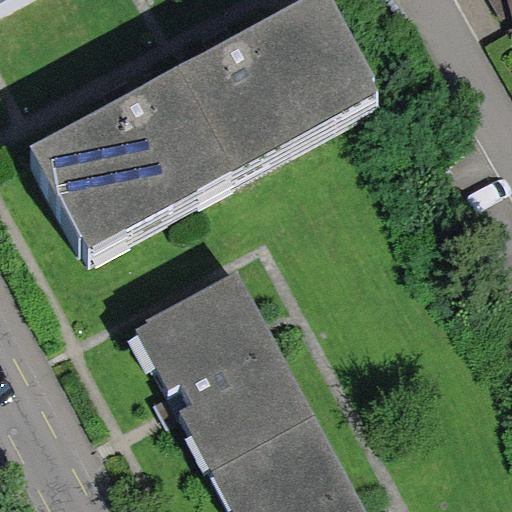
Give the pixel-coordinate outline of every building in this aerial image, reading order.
[(0,0),(0,9),(17,0),(0,0)] [(398,101),(417,91),(366,0),(353,0),(219,73),(271,170),(398,101)] [(511,35),(511,0),(479,0),(492,27),(507,22),(511,35)] [(271,170),(219,73),(75,151),(127,248),(271,170)] [(235,474),(337,417),(260,278),(158,334),(235,474)] [(256,511),(389,511),(337,417),(235,474),(256,511)]
